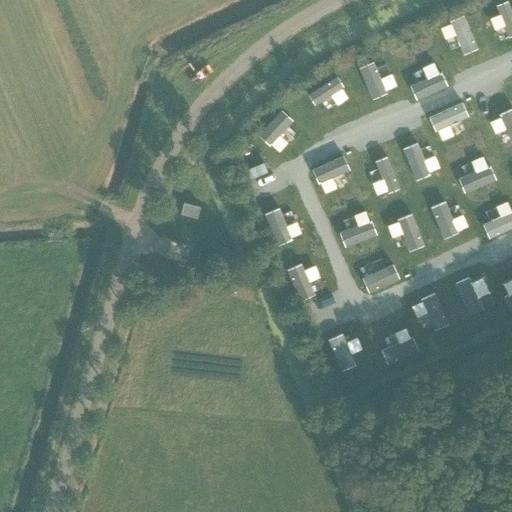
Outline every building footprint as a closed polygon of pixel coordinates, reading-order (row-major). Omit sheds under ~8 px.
[(511,10),(508,0),(507,0),(497,4),(509,37),(511,36),(511,10)] [(464,13),(449,19),(464,54),(478,48),(464,13)] [(432,26),(436,40),(453,34),(448,20),(432,26)] [(427,35),(415,39),(426,72),(438,68),(427,35)] [(388,48),(376,54),(390,86),(403,80),(388,48)] [(460,60),(448,68),(455,81),(468,73),(460,60)] [(340,69),(354,104),(367,99),(354,64),(340,69)] [(442,70),(410,84),(417,99),(448,85),(442,70)] [(328,94),(341,91),(338,77),(324,81),(328,94)] [(316,80),(301,89),(319,122),(334,114),(316,80)] [(360,107),(363,113),(373,109),(376,116),(390,109),(384,96),(360,107)] [(495,98),(482,104),(497,140),(510,135),(495,98)] [(288,146),(299,141),(286,108),(275,113),(288,146)] [(465,154),(477,149),(464,110),(451,114),(465,154)] [(429,168),(447,160),(430,125),(412,133),(429,168)] [(379,147),(393,190),(410,184),(396,142),(379,147)] [(340,162),(367,219),(386,210),(358,153),(340,162)] [(329,167),(322,170),(337,202),(344,199),(329,167)] [(511,167),(506,169),(511,187),(502,190),(509,214),(511,213),(511,167)] [(322,173),(310,178),(326,212),(337,206),(322,173)] [(458,184),(474,227),(489,222),(473,178),(458,184)] [(273,195),(287,235),(304,229),(290,189),(273,195)] [(184,203),(181,215),(198,219),(201,207),(184,203)] [(433,252),(447,248),(435,209),(422,213),(433,252)] [(365,229),(382,272),(403,263),(387,221),(365,229)] [(355,249),(345,253),(361,291),(371,287),(355,249)] [(344,255),(333,259),(345,288),(356,284),(344,255)] [(315,258),(302,264),(314,294),(327,289),(315,258)] [(300,262),(286,268),(301,308),(315,303),(300,262)] [(491,323),(511,313),(495,278),(474,288),(491,323)] [(448,333),(473,323),(460,289),(444,295),(451,313),(441,317),(448,333)] [(422,346),(437,340),(419,299),(404,305),(422,346)] [(388,365),(403,359),(385,320),(371,326),(388,365)] [(350,380),(363,373),(345,336),(332,342),(350,380)]
